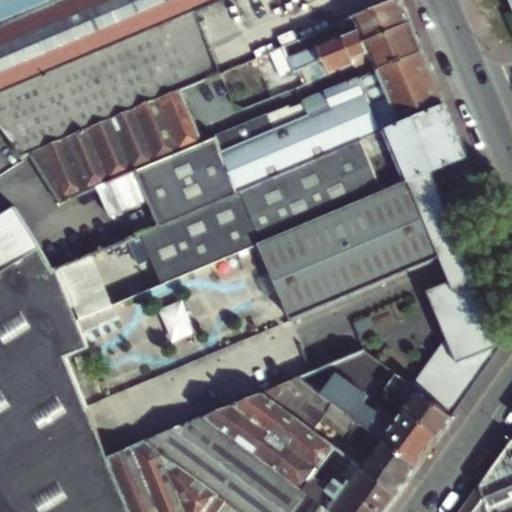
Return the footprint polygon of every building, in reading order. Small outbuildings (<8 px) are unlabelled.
[(0,0),(0,93),(199,11),(224,0),(0,0)] [(237,0),(249,27),(297,7),(312,0),(237,0)] [(372,39),(412,23),(402,0),(398,0),(340,24),(344,34),(309,50),(290,57),(296,71),(327,59),(372,39)] [(181,89),(224,72),(199,11),(0,93),(0,118),(12,138),(22,155),(31,151),(181,89)] [(357,67),(368,62),(419,40),(412,23),(372,39),(327,59),(333,74),(356,64),(357,67)] [(372,73),(389,66),(424,51),(419,40),(368,62),(372,73)] [(240,192),(446,105),(424,51),(389,66),(372,73),(326,92),(305,101),(306,103),(311,115),(277,129),(223,151),(240,192)] [(65,201),(139,171),(204,143),(181,89),(31,151),(65,201)] [(272,115),(277,129),(311,115),(306,103),(294,109),(293,106),(272,115)] [(262,243),(333,212),(314,166),(319,164),(320,166),(325,165),(328,172),(369,154),(385,190),(434,170),(468,156),(446,105),(240,192),(223,151),(217,138),(204,143),(139,171),(161,225),(57,269),(78,320),(262,243)] [(272,268),(446,195),(434,170),(385,190),(333,212),(262,243),(272,268)] [(295,321),(444,258),(468,248),(446,195),(272,268),(295,321)] [(0,222),(0,275),(43,248),(19,210),(0,222)] [(132,511),(112,461),(67,354),(89,345),(78,320),(57,269),(43,248),(0,275),(0,511),(132,511)] [(454,281),(478,271),(468,248),(444,258),(454,281)] [(464,279),(464,281),(480,274),(478,271),(454,281),(430,291),(431,293),(464,279)] [(509,343),(480,274),(464,281),(464,279),(431,293),(450,338),(427,369),(467,398),(469,395),(471,397),(502,353),(509,343)] [(401,406),(388,397),(392,392),(346,360),(302,378),(317,389),(350,413),(389,441),(422,465),(443,436),(401,406)] [(454,415),(467,398),(427,369),(415,387),(441,406),(454,415)] [(401,494),(422,465),(389,441),(350,413),(317,389),(302,378),(290,384),(264,395),(284,410),(315,432),(324,421),(328,415),(354,434),(350,439),(364,450),(369,443),(377,449),(364,468),(367,470),(401,494)] [(401,406),(443,436),(457,417),(454,415),(441,406),(415,387),(401,406)] [(316,476),(336,448),(315,432),(284,410),(264,395),(235,408),(208,419),(233,437),(294,482),(326,504),(336,511),(387,511),(401,494),(367,470),(359,480),(353,490),(342,482),(336,491),(316,476)] [(350,439),(354,434),(328,415),(324,421),(350,439)] [(336,511),(326,504),(294,482),(233,437),(208,419),(171,435),(112,461),(132,511),(209,511),(221,496),(230,503),(242,511),(336,511)] [(511,511),(511,441),(460,511),(511,511)] [(347,471),(359,480),(367,470),(364,468),(354,461),(347,471)] [(209,511),(223,511),(230,503),(221,496),(209,511)]
